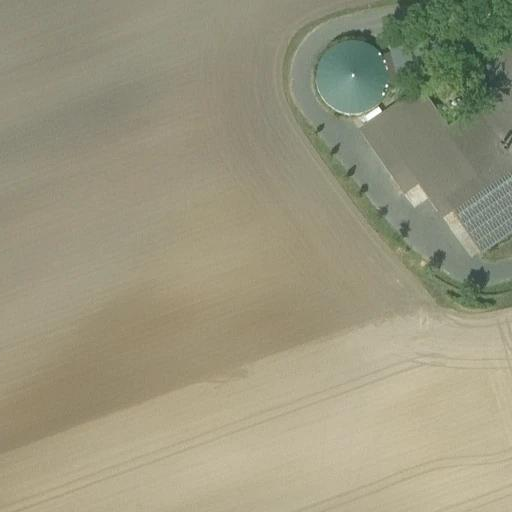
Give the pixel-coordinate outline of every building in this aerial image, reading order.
[(511,33),(511,32),(459,68),(454,75),(452,75),(475,108),(468,113),(470,116),(448,131),(444,134),(478,183),(479,185),(498,172),(511,162),(511,33)] [(456,65),(457,59),(455,52),(452,46),(446,43),(439,41),(432,43),(427,47),(423,52),(422,59),(422,61),(423,66),(424,66),(427,71),(432,75),(433,75),(440,76),(446,75),(452,71),(456,65)] [(318,67),(316,75),(315,83),(316,90),(319,98),(323,104),(328,110),(335,114),(342,117),(350,118),(357,118),(365,116),(372,113),(378,108),(383,102),(386,95),(389,88),(389,80),(388,72),(385,65),(381,59),(376,53),(370,49),(362,46),(355,44),(347,45),(340,47),(333,50),(326,55),(321,61),(318,67)] [(421,46),(392,54),(402,87),(430,80),(432,75),(427,71),(424,66),(423,66),(422,61),(422,59),(422,54),(423,52),(425,49),(421,46)] [(444,134),(448,131),(422,92),(361,133),(404,197),(419,187),(436,213),(446,206),(445,205),(478,183),(444,134)] [(511,162),(498,172),(479,185),(478,183),(445,205),(446,206),(480,256),(511,233),(511,162)]
